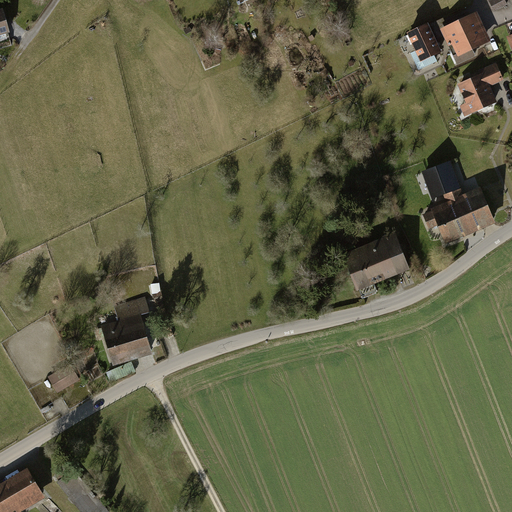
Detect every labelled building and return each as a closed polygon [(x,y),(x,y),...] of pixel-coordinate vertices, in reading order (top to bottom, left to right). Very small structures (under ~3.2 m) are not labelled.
[(487,0),(495,13),(509,5),(506,1),(508,0),(487,0)] [(476,11),(440,28),(449,46),(453,44),(459,56),(491,41),(476,11)] [(427,23),(407,33),(421,62),(441,53),(427,23)] [(479,76),(459,85),(468,104),(461,107),(467,119),(498,104),(489,86),(504,79),(496,63),(477,71),(479,76)] [(445,201),(429,207),(431,210),(422,213),(426,224),(436,220),(444,241),(493,221),(479,187),(462,194),(452,169),(425,180),(432,198),(442,194),(445,201)] [(408,268),(392,232),(341,254),(357,291),(408,268)] [(162,282),(153,283),(158,309),(166,307),(162,282)] [(120,322),(103,328),(116,369),(156,356),(143,316),(153,314),(147,296),(115,306),(120,322)] [(71,365),(48,378),(58,395),(81,382),(71,365)] [(0,503),(5,511),(8,511),(15,508),(17,511),(18,511),(47,495),(28,464),(0,480),(0,503)] [(75,465),(58,479),(83,511),(108,511),(110,511),(75,465)]
